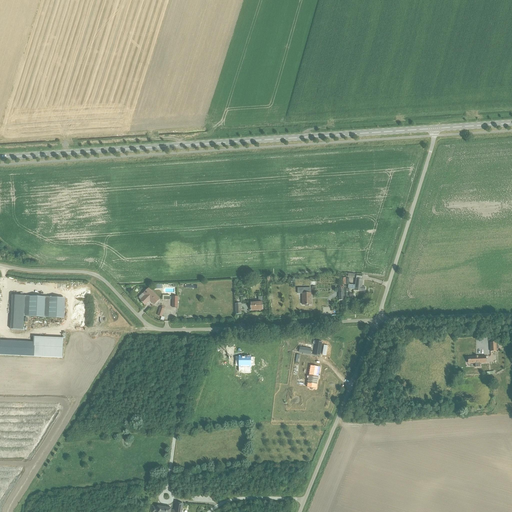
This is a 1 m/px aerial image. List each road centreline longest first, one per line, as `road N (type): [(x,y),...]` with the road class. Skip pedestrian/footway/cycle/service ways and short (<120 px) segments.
road 1 (secondary): [(434,128),(0,157)]
road 2 (unclassified): [(376,320),(155,328),(93,274),(0,265)]
road 3 (unclassified): [(376,320),(299,511)]
road 4 (unclassified): [(376,320),(434,128)]
road 5 (unclassified): [(376,320),(511,315)]
